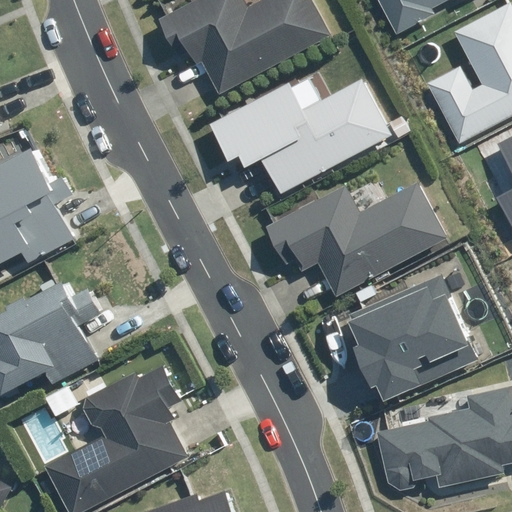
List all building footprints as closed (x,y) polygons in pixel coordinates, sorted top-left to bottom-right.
[(223,92),(334,34),(316,0),(194,0),(160,18),(172,41),(184,35),(199,65),(207,61),(223,92)] [(380,0),(399,36),(468,0),(380,0)] [(431,82),(462,142),(511,116),(511,3),(457,31),(485,84),(476,89),(464,65),(431,82)] [(285,195),(395,136),(365,80),(308,110),(293,82),(246,107),(243,101),(220,114),(223,119),(213,124),(234,163),(245,157),(251,167),(266,160),(285,195)] [(511,188),(498,196),(511,220),(511,134),(500,141),(511,161),(511,188)] [(0,261),(24,249),(30,261),(77,235),(59,201),(77,192),(67,174),(54,181),(35,145),(0,163),(0,261)] [(296,244),(309,268),(324,260),(342,295),(447,240),(415,180),(359,209),(344,181),(265,223),(281,253),(296,244)] [(0,344),(0,346),(0,345),(0,395),(48,368),(57,383),(102,358),(84,327),(105,316),(87,282),(74,290),(67,277),(0,314),(0,344)] [(430,286),(354,322),(364,344),(353,349),(372,388),(382,383),(390,400),(424,383),(416,367),(472,340),(450,293),(437,300),(430,286)] [(76,511),(186,454),(183,448),(169,421),(178,416),(172,404),(186,397),(168,363),(138,379),(134,371),(80,400),(98,435),(46,463),(71,511),(76,511)] [(431,420),(378,431),(389,485),(439,474),(442,487),(505,474),(503,465),(511,463),(511,386),(470,395),(473,406),(430,415),(431,420)] [(0,511),(0,507),(15,480),(0,472),(0,511)] [(235,511),(227,488),(199,498),(197,491),(141,510),(141,511),(235,511)]
